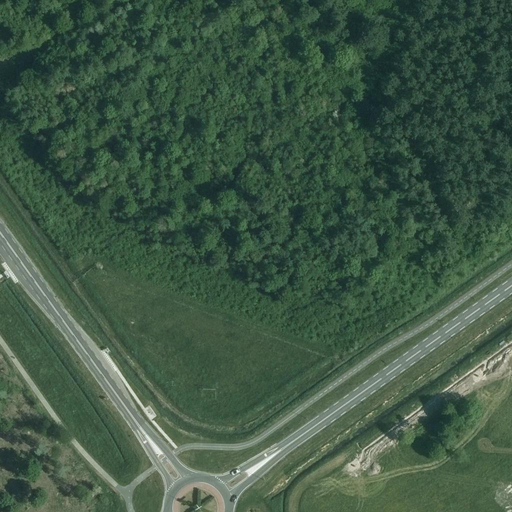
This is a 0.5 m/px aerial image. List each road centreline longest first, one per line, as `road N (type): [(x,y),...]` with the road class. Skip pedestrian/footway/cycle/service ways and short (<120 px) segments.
road 1 (primary): [(260,464),(511,287)]
road 2 (secondary): [(152,444),(0,236)]
